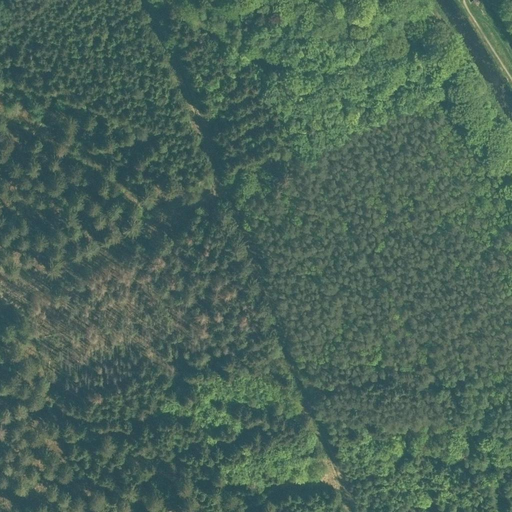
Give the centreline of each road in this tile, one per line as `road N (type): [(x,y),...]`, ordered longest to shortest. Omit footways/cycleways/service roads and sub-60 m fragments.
road 1 (track): [(154,0),(353,511)]
road 2 (track): [(0,300),(225,182)]
road 3 (track): [(511,146),(427,0)]
